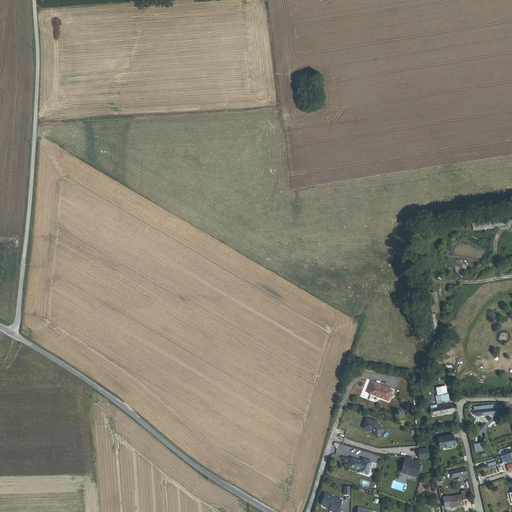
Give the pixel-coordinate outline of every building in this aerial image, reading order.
[(493,229),(493,227),(511,224),(511,215),(472,220),(474,231),(493,229)] [(433,293),(434,293),(432,283),(423,285),(424,294),(433,293)] [(428,315),(436,313),(433,293),(424,294),(428,315)] [(431,335),(440,334),(436,313),(428,315),(431,335)] [(393,390),(372,382),(368,393),(389,401),(393,390)] [(436,396),(439,408),(431,409),(433,416),(456,411),(455,405),(451,406),(449,393),(445,394),(442,395),(437,396),(436,396)] [(498,405),(474,407),(475,416),(479,416),(491,415),(492,417),(496,417),(496,414),(499,414),(498,405)] [(372,430),(377,437),(385,430),(377,422),(366,418),(363,428),(372,430)] [(441,449),(456,446),(454,435),(439,438),(441,449)] [(476,452),(484,451),(483,443),(475,444),(476,452)] [(428,448),(418,449),(419,458),(429,457),(428,448)] [(504,462),(508,461),(511,459),(511,452),(505,455),(505,456),(502,457),(504,462)] [(371,461),(363,459),(362,461),(352,458),(349,466),(360,469),(359,471),(368,474),(371,461)] [(421,464),(405,459),(401,472),(417,477),(421,464)] [(452,478),(467,475),(466,468),(450,472),(452,478)] [(448,497),(448,496),(442,497),(445,508),(450,507),(451,508),(464,506),(463,500),(467,499),(466,490),(461,491),(462,494),(448,497)] [(333,496),(325,493),(321,504),(322,506),(330,508),(329,510),(334,511),(337,511),(342,499),(333,497),(333,496)]
